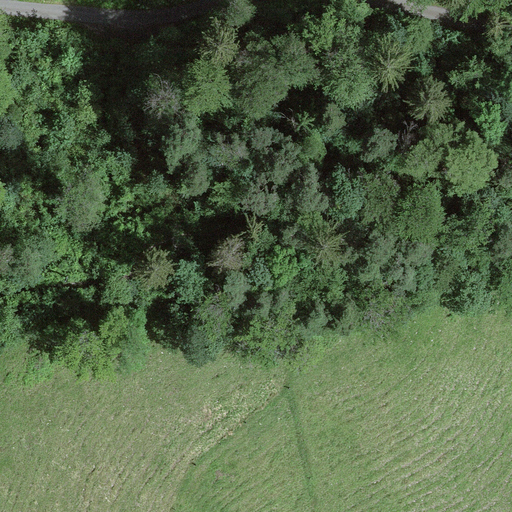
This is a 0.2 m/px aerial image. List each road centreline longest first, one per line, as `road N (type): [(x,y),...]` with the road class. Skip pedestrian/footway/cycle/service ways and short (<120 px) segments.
road 1 (residential): [(215,0),(140,18),(0,2)]
road 2 (residential): [(511,30),(379,0)]
